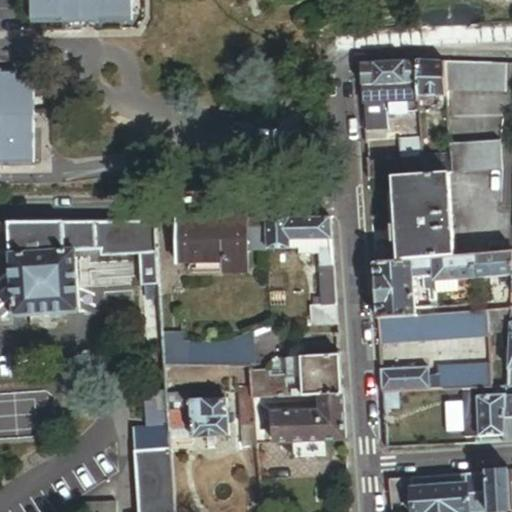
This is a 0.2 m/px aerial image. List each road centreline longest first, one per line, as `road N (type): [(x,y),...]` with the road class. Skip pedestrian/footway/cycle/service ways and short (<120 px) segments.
road 1 (residential): [(351,199),(0,207)]
road 2 (residential): [(511,47),(357,47),(345,54),(351,199)]
road 3 (residential): [(351,199),(370,465)]
road 4 (residential): [(511,453),(370,465)]
